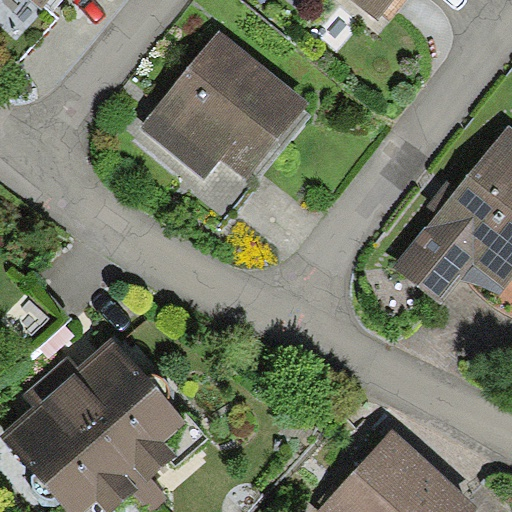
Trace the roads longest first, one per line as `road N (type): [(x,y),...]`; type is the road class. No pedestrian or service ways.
road 1 (residential): [(297,316),(333,247),(511,15)]
road 2 (residential): [(37,162),(297,316)]
road 3 (residential): [(297,316),(387,374),(511,438)]
road 4 (residential): [(37,162),(164,0)]
